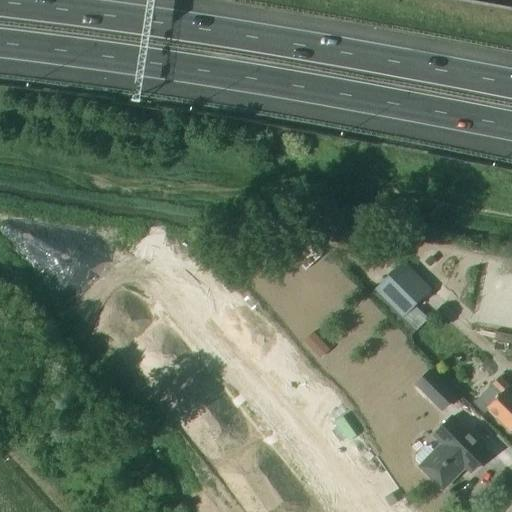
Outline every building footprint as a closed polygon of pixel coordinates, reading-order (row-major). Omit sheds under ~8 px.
[(405,260),(376,288),(405,317),(433,289),(405,260)] [(118,295),(95,338),(120,352),(251,511),(270,511),(297,490),(162,326),(141,315),(144,309),(118,295)] [(442,410),(457,396),(431,370),(417,384),(442,410)] [(511,392),(511,388),(500,376),(493,383),(496,387),(494,389),(493,394),(497,398),(489,406),(511,430),(511,395),(511,394),(511,392)] [(490,453),(453,417),(434,435),(443,443),(435,452),(430,447),(425,447),(416,456),(416,460),(421,465),(420,466),(443,489),(466,466),(471,472),(490,453)]
